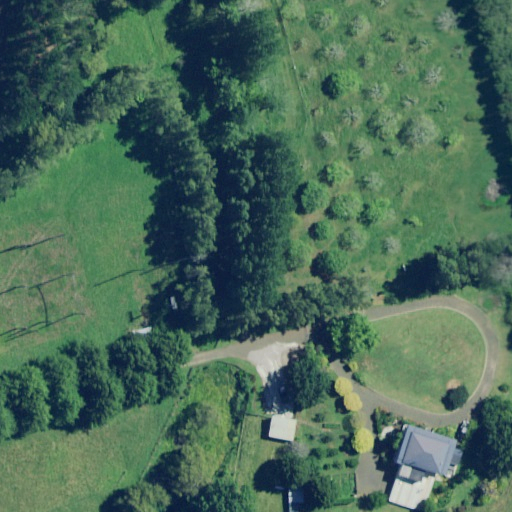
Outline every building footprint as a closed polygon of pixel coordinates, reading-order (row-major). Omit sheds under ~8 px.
[(151,328),(130,333),(133,345),(154,339),(151,328)] [(295,421),(270,417),(268,439),(292,442),(295,421)] [(343,424),(323,422),(322,433),(342,434),(343,424)] [(441,484),(447,464),(458,468),(462,453),(451,450),(453,443),(405,427),(393,465),(400,467),(397,477),(388,502),(406,508),(416,511),(417,511),(424,511),(434,482),(441,484)] [(304,505),(304,485),(288,486),(289,505),(304,505)]
